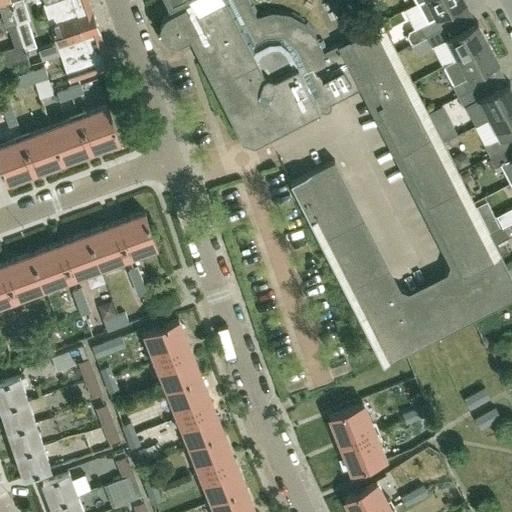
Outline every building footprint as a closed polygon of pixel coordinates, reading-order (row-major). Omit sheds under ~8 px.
[(0,0),(0,9),(2,8),(14,46),(0,50),(0,68),(28,59),(25,49),(18,22),(10,0),(0,0)] [(10,0),(18,22),(25,49),(36,45),(22,2),(24,1),(23,0),(10,0)] [(46,0),(46,1),(43,2),(69,79),(111,65),(88,0),(46,0)] [(242,137),(255,141),(321,108),(317,102),(324,99),(329,102),(365,84),(343,40),(322,50),(315,35),(303,21),(289,13),(273,11),(256,15),(248,0),(172,0),(176,7),(168,11),(163,16),(160,22),(160,29),(163,36),(169,40),(176,41),(183,39),(190,35),(242,137)] [(425,35),(447,23),(442,13),(465,1),(464,0),(419,0),(416,2),(426,21),(408,30),(407,36),(411,43),(425,35)] [(477,22),(476,22),(453,34),(447,23),(425,35),(431,45),(442,65),(444,64),(457,57),(487,41),(477,22)] [(500,254),(494,243),(488,232),(390,40),(360,55),(393,119),(387,122),(464,273),(500,254)] [(457,94),(479,83),(473,72),(497,59),(487,41),(457,57),(442,65),(451,83),(457,94)] [(18,88),(48,78),(44,67),(14,76),(18,88)] [(84,83),(87,93),(103,88),(100,78),(84,83)] [(485,94),(479,83),(457,94),(473,125),(489,117),(511,104),(511,86),(509,81),(485,94)] [(83,92),(79,83),(56,91),(59,101),(83,92)] [(0,102),(8,126),(17,123),(9,99),(0,102)] [(433,123),(447,116),(441,104),(427,112),(433,123)] [(511,104),(489,117),(473,125),(489,155),(511,143),(506,132),(511,129),(511,104)] [(79,115),(91,149),(120,139),(108,105),(79,115)] [(50,126),(62,160),(91,149),(79,115),(50,126)] [(21,136),(34,170),(62,160),(50,126),(21,136)] [(0,143),(0,167),(5,181),(34,170),(21,136),(0,143)] [(511,180),(511,144),(511,143),(489,155),(495,166),(502,162),(511,180)] [(303,175),(290,181),(370,337),(406,319),(393,293),(381,299),(374,287),(387,280),(347,201),(323,213),(303,175)] [(511,207),(496,216),(501,225),(511,219),(511,207)] [(115,221),(127,254),(155,244),(143,210),(115,221)] [(511,233),(511,219),(501,225),(488,232),(494,243),(511,233)] [(115,221),(86,231),(99,265),(127,254),(115,221)] [(58,242),(71,275),(99,265),(86,231),(58,242)] [(58,242),(30,252),(42,286),(71,275),(58,242)] [(30,252),(2,263),(14,296),(42,286),(30,252)] [(0,301),(14,296),(2,263),(0,263),(0,301)] [(137,267),(128,270),(132,282),(141,279),(137,267)] [(141,279),(132,282),(137,293),(146,290),(141,279)] [(81,287),(72,291),(76,302),(85,299),(81,287)] [(85,299),(76,302),(80,314),(89,311),(85,299)] [(25,308),(16,311),(20,322),(29,319),(25,308)] [(106,329),(128,322),(124,310),(102,318),(106,329)] [(154,359),(187,345),(176,317),(143,330),(154,359)] [(29,319),(20,322),(24,334),(34,331),(29,319)] [(94,356),(124,345),(120,334),(90,345),(94,356)] [(30,358),(52,350),(48,339),(26,347),(30,358)] [(165,387),(199,373),(187,345),(154,359),(165,387)] [(79,362),(84,376),(94,373),(88,359),(79,362)] [(108,364),(99,368),(103,380),(113,376),(108,364)] [(84,376),(92,396),(101,393),(94,373),(84,376)] [(165,387),(177,415),(210,401),(199,373),(165,387)] [(27,398),(19,375),(0,381),(0,405),(1,407),(27,398)] [(113,376),(103,380),(108,391),(117,388),(117,387),(113,376)] [(464,398),(469,407),(489,396),(484,387),(464,398)] [(8,430),(34,421),(31,410),(27,398),(1,407),(8,430)] [(188,443),(221,430),(210,401),(177,415),(188,443)] [(341,444),(374,430),(363,402),(329,415),(341,444)] [(102,422),(111,419),(106,403),(96,407),(102,422)] [(412,420),(429,414),(425,404),(401,413),(405,423),(412,420)] [(474,419),(479,427),(500,416),(495,407),(474,419)] [(109,442),(119,439),(111,419),(102,422),(109,442)] [(42,444),(34,421),(8,430),(16,452),(42,444)] [(122,424),(121,424),(126,436),(135,433),(130,421),(122,424)] [(188,443),(199,471),(232,458),(221,430),(188,443)] [(352,472),(385,459),(374,430),(341,444),(352,472)] [(135,433),(126,436),(131,448),(139,445),(135,433)] [(42,444),(16,452),(23,475),(50,467),(42,444)] [(123,476),(132,473),(126,455),(116,459),(123,476)] [(199,471),(210,499),(244,486),(232,458),(199,471)] [(77,493),(68,471),(42,480),(51,503),(77,493)] [(139,491),(132,473),(123,476),(130,494),(131,498),(141,495),(139,491)] [(151,475),(143,478),(147,490),(156,487),(151,475)] [(130,494),(123,476),(107,483),(115,505),(131,498),(130,494)] [(343,498),(351,511),(379,511),(390,507),(375,480),(343,498)] [(422,484),(411,490),(416,498),(427,492),(422,484)] [(210,499),(215,511),(254,511),(244,486),(210,499)] [(156,487),(147,490),(152,502),(160,499),(156,487)] [(411,490),(400,495),(405,504),(416,498),(411,490)] [(83,511),(77,493),(51,503),(53,511),(83,511)] [(136,511),(147,511),(144,501),(134,504),(136,511)]
